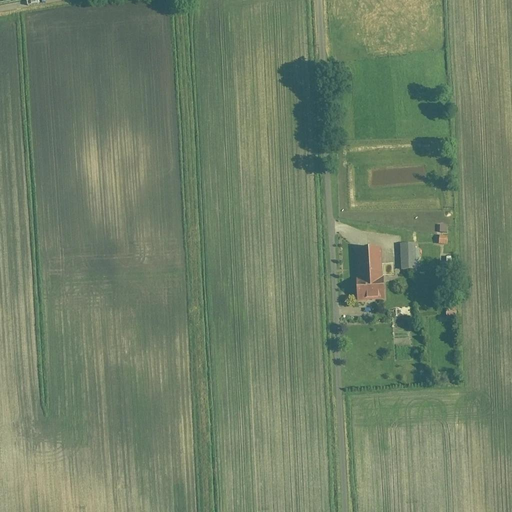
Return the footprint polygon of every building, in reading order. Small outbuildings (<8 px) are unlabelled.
[(439,234),(447,234),(447,226),(439,226),(439,234)] [(447,237),(438,236),(437,245),(446,245),(447,237)] [(415,244),(400,244),(401,270),(415,269),(415,244)] [(379,264),(379,248),(358,249),(359,281),(356,281),(357,300),(383,299),(383,280),(380,280),(380,276),(379,264)] [(392,275),(391,264),(379,264),(380,276),(392,275)]
